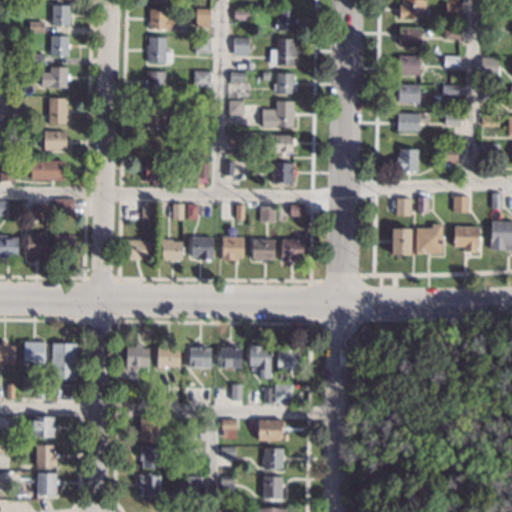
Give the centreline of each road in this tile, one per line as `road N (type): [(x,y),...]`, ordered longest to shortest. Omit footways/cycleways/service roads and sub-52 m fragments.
road 1 (residential): [(96,511),(109,0)]
road 2 (tertiary): [(0,299),(340,302)]
road 3 (residential): [(334,511),(346,193)]
road 4 (residential): [(346,193),(349,0)]
road 5 (tertiary): [(340,302),(511,300)]
